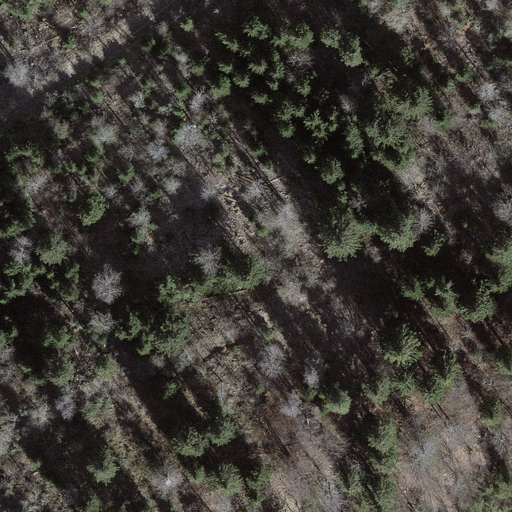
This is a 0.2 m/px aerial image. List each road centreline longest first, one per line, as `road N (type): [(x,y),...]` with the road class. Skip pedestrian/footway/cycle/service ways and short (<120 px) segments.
road 1 (track): [(511,164),(327,290),(0,443)]
road 2 (track): [(0,122),(174,0)]
